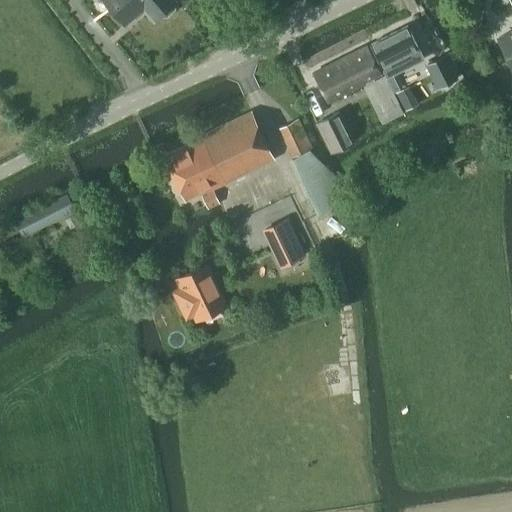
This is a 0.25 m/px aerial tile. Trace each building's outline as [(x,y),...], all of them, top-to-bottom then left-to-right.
[(104,0),(126,25),(144,8),(155,20),(163,13),(164,15),(167,15),(175,8),(176,5),(174,3),(177,1),(176,0),(104,0)] [(372,42),(395,90),(400,87),(393,72),(424,57),(408,24),(372,42)] [(511,32),(501,38),(511,59),(511,32)] [(313,71),(327,100),(382,73),(368,44),(313,71)] [(428,63),(439,86),(458,77),(447,54),(428,63)] [(315,121),(330,150),(353,139),(338,109),(315,121)] [(190,144),(166,155),(184,191),(204,181),(208,188),(272,157),(250,111),(189,141),(190,144)] [(279,127),(293,159),(318,214),(346,201),(333,171),(324,175),(313,150),(298,118),(279,127)] [(16,218),(23,233),(78,206),(70,191),(16,218)] [(203,199),(208,210),(220,204),(215,193),(203,199)] [(296,236),(288,218),(266,228),(275,247),(296,236)] [(179,274),(187,291),(178,295),(186,313),(194,310),(196,315),(225,301),(214,278),(212,279),(204,262),(179,274)]
